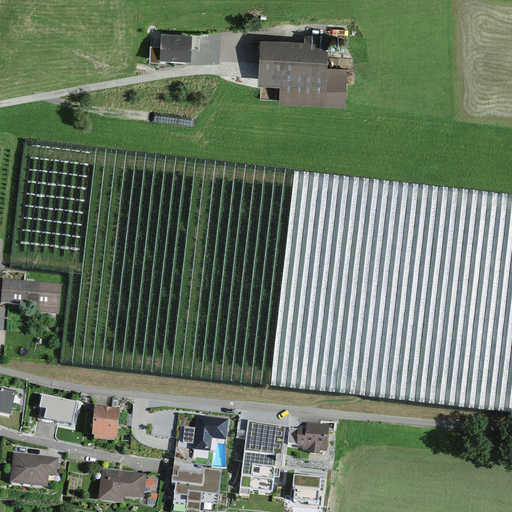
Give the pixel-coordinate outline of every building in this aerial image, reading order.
[(161,43),(162,32),(153,31),(152,42),(161,43)] [(302,41),(260,40),(259,80),(285,80),(284,97),(343,98),(343,70),(329,69),(330,33),(303,32),(302,41)] [(199,36),(168,34),(167,56),(197,58),(199,36)] [(61,285),(3,280),(1,304),(38,308),(37,313),(59,315),(61,285)] [(66,322),(62,362),(75,363),(79,328),(82,328),(86,291),(77,290),(74,323),(66,322)] [(15,394),(0,390),(0,413),(10,416),(15,394)] [(78,408),(50,401),(45,422),(56,424),(73,429),(78,408)] [(107,409),(94,408),(92,439),(118,440),(120,409),(107,409)] [(229,420),(197,416),(196,430),(186,429),(184,444),(193,445),(193,451),(211,453),(212,441),(226,443),(229,420)] [(306,431),(290,429),(288,446),(302,448),(302,451),(310,452),(310,455),(320,456),(320,452),(328,453),(331,425),(307,422),(306,431)] [(285,428),(249,423),(240,493),(277,497),(285,428)] [(28,456),(15,455),(12,484),(49,487),(50,476),(59,477),(61,459),(28,456)] [(200,511),(216,511),(222,471),(174,466),(171,490),(176,491),(173,511),(200,511)] [(124,474),(102,473),(100,500),(125,502),(125,494),(146,496),(147,476),(124,474)] [(320,479),(295,477),(293,503),(319,505),(320,479)]
